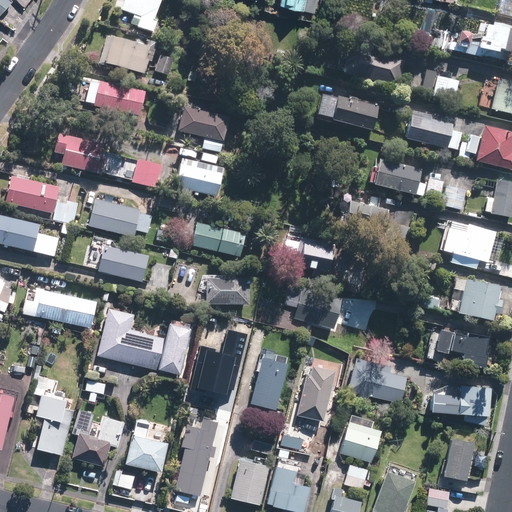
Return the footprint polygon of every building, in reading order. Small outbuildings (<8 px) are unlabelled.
[(0,0),(0,13),(0,14),(13,0),(0,0)] [(160,0),(125,0),(122,9),(135,13),(133,17),(141,19),(138,27),(155,32),(159,19),(155,17),(160,0)] [(282,0),(281,5),(303,11),(306,0),(282,0)] [(511,0),(502,0),(500,12),(511,15),(511,0)] [(508,63),(511,49),(511,26),(494,22),(493,26),(482,23),(479,32),(474,31),(470,47),(461,44),(459,50),(508,63)] [(473,33),(462,30),(459,43),(470,45),(473,33)] [(153,48),(108,35),(100,61),(145,74),(153,48)] [(404,61),(352,47),(346,72),(397,85),(404,61)] [(172,57),(162,54),(157,72),(167,75),(172,57)] [(437,72),(428,70),(423,90),(432,92),(437,72)] [(196,73),(191,72),(189,80),(195,82),(198,73),(196,73)] [(458,81),(438,77),(434,96),(454,101),(458,81)] [(511,81),(500,79),(493,109),(511,113),(511,81)] [(99,82),(90,80),(85,101),(95,103),(95,104),(140,114),(145,90),(100,80),(99,82)] [(380,107),(339,96),(333,118),(374,129),(380,107)] [(229,116),(187,108),(182,133),(224,141),(229,116)] [(433,117),(412,112),(406,135),(448,146),(453,125),(433,120),(433,117)] [(511,147),(511,133),(485,127),(477,159),(511,168),(511,152),(511,147)] [(461,131),(453,129),(449,147),(457,149),(461,131)] [(110,146),(60,132),(55,150),(67,154),(64,165),(103,175),(110,146)] [(481,136),(472,134),(466,150),(475,153),(481,136)] [(224,143),(205,139),(203,148),(221,153),(224,143)] [(467,143),(463,142),(459,160),(469,162),(471,153),(465,152),(467,143)] [(163,166),(140,160),(134,181),(157,188),(163,166)] [(223,169),(181,160),(175,186),(217,195),(223,169)] [(422,171),(381,160),(376,182),(417,192),(422,171)] [(59,187),(14,176),(7,203),(53,214),(59,187)] [(511,181),(498,179),(493,214),(511,217),(511,181)] [(444,183),(429,180),(426,194),(441,198),(444,183)] [(466,191),(446,186),(441,204),(462,209),(466,191)] [(141,211),(95,199),(89,225),(135,236),(137,230),(148,233),(152,216),(141,213),(141,211)] [(389,213),(349,203),(344,222),(384,233),(389,213)] [(39,224),(0,214),(0,243),(33,252),(39,224)] [(438,221),(430,218),(427,226),(435,229),(438,221)] [(489,262),(496,233),(452,221),(444,250),(453,252),(451,260),(478,267),(480,259),(489,262)] [(411,228),(393,224),(388,244),(407,248),(411,228)] [(246,236),(196,225),(192,244),(242,255),(246,236)] [(169,229),(157,228),(156,239),(168,240),(169,229)] [(336,244),(301,237),(295,262),(331,269),(336,244)] [(149,256),(105,245),(99,270),(143,281),(149,256)] [(500,298),(502,286),(459,277),(457,287),(464,289),(459,311),(495,319),(497,311),(502,311),(504,299),(500,298)] [(249,279),(208,279),(208,305),(249,305),(249,279)] [(96,303),(29,287),(23,311),(91,327),(96,303)] [(342,300),(302,289),(294,317),(334,328),(342,300)] [(439,307),(440,300),(425,297),(423,304),(439,307)] [(133,313),(109,308),(98,356),(157,369),(165,338),(129,330),(133,313)] [(193,325),(172,319),(160,369),(181,374),(193,325)] [(234,390),(247,335),(228,330),(223,354),(215,352),(216,349),(201,346),(191,389),(205,393),(206,390),(225,394),(227,395),(229,389),(234,390)] [(453,334),(442,331),(437,350),(449,353),(453,334)] [(468,336),(455,332),(451,350),(463,353),(468,336)] [(438,335),(430,333),(425,358),(433,360),(438,335)] [(480,335),(470,335),(470,336),(464,361),(486,366),(489,353),(485,352),(489,336),(480,336),(480,335)] [(449,354),(438,351),(436,359),(447,362),(449,354)] [(16,354),(14,373),(23,374),(24,365),(33,365),(34,356),(16,354)] [(289,363),(264,357),(252,403),(256,404),(253,413),(272,417),(274,409),(277,410),(289,363)] [(407,374),(353,363),(347,393),(368,397),(368,393),(401,400),(407,374)] [(308,374),(298,414),(322,419),(334,371),(313,366),(311,375),(308,374)] [(104,384),(117,385),(118,376),(86,373),(84,392),(103,394),(104,384)] [(492,389),(462,387),(460,412),(491,414),(492,389)] [(15,396),(0,392),(0,447),(3,448),(15,396)] [(433,395),(421,394),(420,409),(432,410),(433,395)] [(460,395),(434,394),(433,410),(459,411),(460,395)] [(38,415),(45,417),(37,448),(63,455),(74,410),(67,408),(69,401),(43,395),(38,415)] [(487,416),(477,415),(476,423),(486,425),(487,416)] [(125,420),(105,416),(99,440),(119,444),(125,420)] [(148,426),(134,422),(124,465),(159,474),(166,445),(145,440),(148,426)] [(199,430),(187,427),(182,447),(185,448),(174,491),(197,497),(208,457),(212,458),(214,449),(208,448),(214,425),(201,422),(199,430)] [(381,437),(348,426),(340,450),(373,461),(381,437)] [(306,435),(284,430),(281,444),(303,449),(306,435)] [(111,445),(79,436),(73,457),(105,467),(111,445)] [(471,445),(451,441),(443,477),(463,481),(471,445)] [(302,462),(279,456),(267,504),(300,511),(303,511),(310,486),(297,483),(302,462)] [(271,466),(241,458),(232,497),(262,505),(271,466)] [(403,511),(416,479),(389,469),(372,511),(403,511)] [(365,478),(347,473),(344,484),(362,489),(365,478)] [(343,490),(335,487),(332,497),(341,499),(343,490)] [(450,491),(429,487),(426,503),(447,507),(450,491)] [(360,511),(362,506),(335,498),(331,511),(360,511)]
